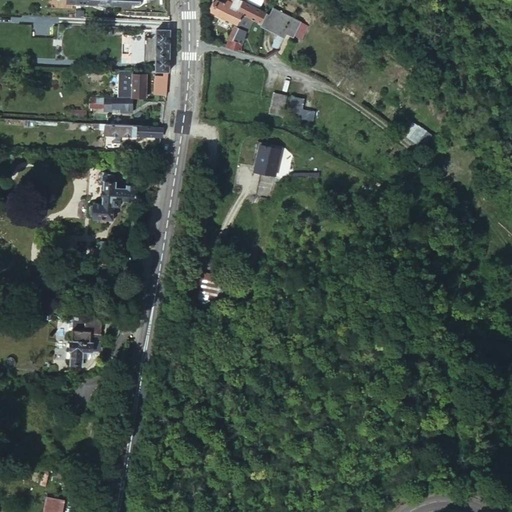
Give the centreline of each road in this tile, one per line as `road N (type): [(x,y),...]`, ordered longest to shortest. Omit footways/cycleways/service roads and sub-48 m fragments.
road 1 (primary): [(119,511),(190,46)]
road 2 (track): [(511,266),(466,198),(318,84)]
road 3 (residential): [(318,84),(190,46)]
